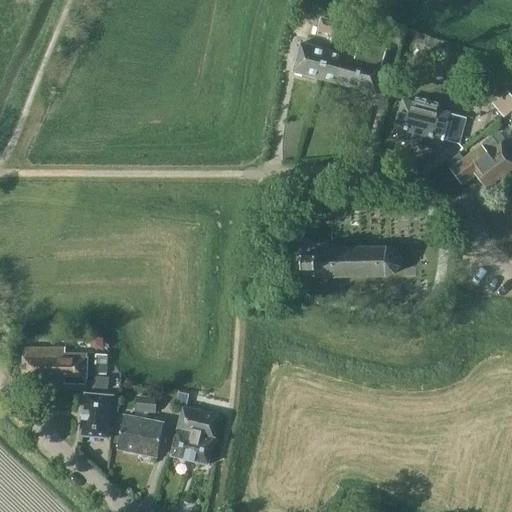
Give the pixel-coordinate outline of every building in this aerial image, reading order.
[(309,39),(313,21),(297,18),(293,35),(309,39)] [(334,35),(338,23),(322,19),(318,31),(334,35)] [(338,23),(334,35),(350,40),(353,27),(338,23)] [(322,80),(330,51),(301,43),(293,73),(322,80)] [(353,74),(349,88),(378,96),(386,66),(383,66),(387,51),(360,43),(356,58),(351,73),(353,74)] [(351,73),(356,58),(330,51),(322,80),(349,88),(353,74),(351,73)] [(501,94),(491,103),(503,118),(511,109),(511,96),(507,90),(501,94)] [(459,146),(467,118),(449,114),(449,113),(403,101),(392,139),(411,144),(411,145),(420,147),(420,146),(439,151),(442,141),(459,146)] [(501,149),(491,137),(480,146),(463,159),(459,153),(448,162),(451,167),(450,169),(461,185),(477,174),(486,188),(511,169),(511,158),(504,147),(501,149)] [(399,256),(398,254),(397,253),(395,251),(393,250),(391,249),(391,247),(316,248),(316,254),(301,254),(301,263),(301,272),(314,272),(315,278),(387,277),(390,276),(391,276),(394,274),(396,273),(397,271),(398,269),(399,268),(400,266),(400,264),(400,262),(400,261),(400,260),(400,258),(399,256)] [(86,384),(87,355),(65,355),(65,354),(59,354),(59,349),(24,349),(24,358),(23,358),(23,378),(28,378),(28,382),(86,384)] [(107,375),(108,355),(95,354),(94,374),(107,375)] [(96,377),(94,389),(107,391),(109,379),(96,377)] [(183,408),(187,395),(178,393),(175,406),(183,408)] [(117,414),(119,398),(113,397),(85,394),(81,437),(109,439),(111,413),(117,414)] [(155,413),(157,399),(137,398),(135,411),(155,413)] [(213,440),(216,428),(218,416),(183,408),(177,431),(177,430),(171,456),(208,466),(214,440),(213,440)] [(157,458),(164,424),(124,416),(118,450),(157,458)]
